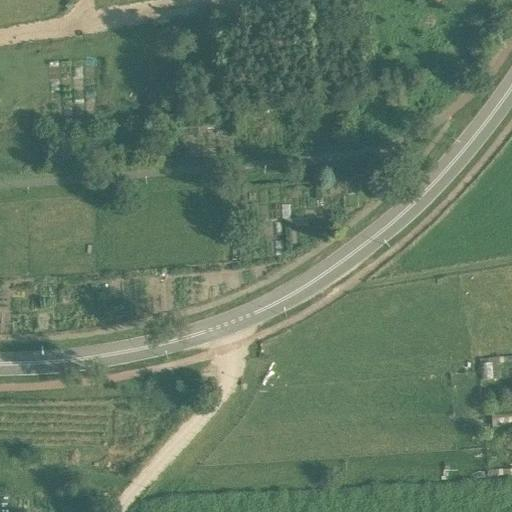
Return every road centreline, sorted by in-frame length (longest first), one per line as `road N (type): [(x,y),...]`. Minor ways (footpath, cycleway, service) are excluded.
road 1 (tertiary): [(0,365),(139,355),(224,333),(307,288),(410,206),(511,87)]
road 2 (track): [(114,511),(213,399),(228,361),(224,333)]
